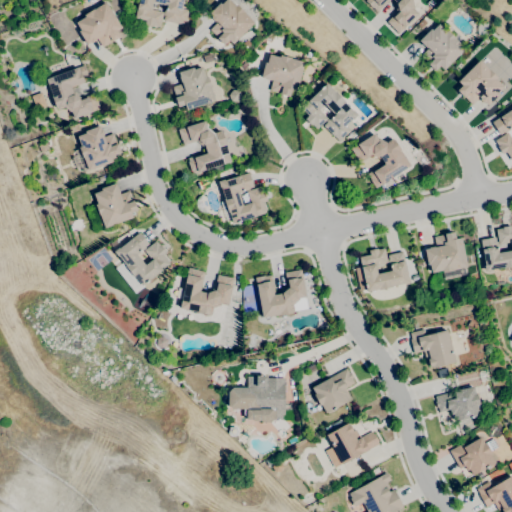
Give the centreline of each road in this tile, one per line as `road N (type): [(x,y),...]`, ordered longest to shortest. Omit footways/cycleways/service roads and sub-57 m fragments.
road 1 (residential): [(511,191),(250,246),(208,239),(182,224),(157,183),(132,79)]
road 2 (residential): [(318,232),(397,396),(416,463),(448,511)]
road 3 (residential): [(477,197),(466,150),(449,123),(325,0)]
